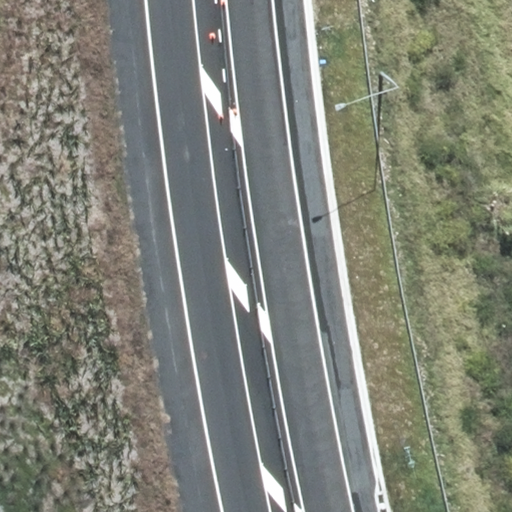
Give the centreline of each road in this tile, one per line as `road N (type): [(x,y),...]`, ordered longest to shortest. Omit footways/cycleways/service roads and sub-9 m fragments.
road 1 (primary): [(227,0),(255,352),(303,511)]
road 2 (primary): [(199,511),(159,342),(123,0)]
